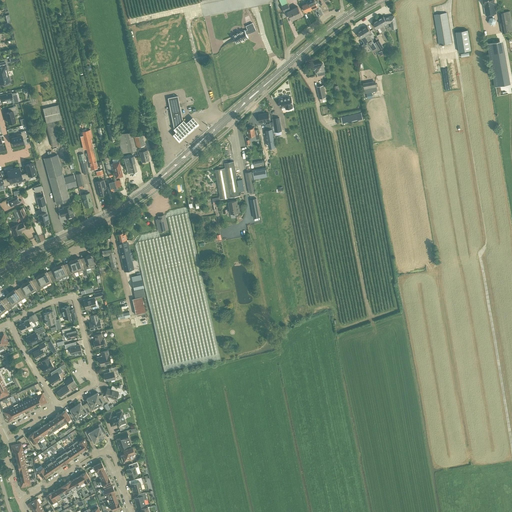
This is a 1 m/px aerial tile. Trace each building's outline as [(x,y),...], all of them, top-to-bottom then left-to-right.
[(291,10),(286,0),(279,0),(282,5),(281,6),(284,13),(288,11),(291,19),(297,16),(298,17),(302,16),(298,6),(291,10)] [(308,2),(311,9),(318,6),(314,0),(310,0),(311,1),(308,2)] [(482,0),(486,15),(496,13),(493,0),(482,0)] [(311,9),(308,2),(302,5),(305,12),(311,9)] [(502,33),(511,30),(511,23),(510,11),(498,13),(502,33)] [(439,45),(451,43),(447,13),(434,15),(439,45)] [(382,25),(383,25),(387,22),(391,22),(392,28),(396,27),(394,16),(384,17),(384,16),(378,19),(382,25)] [(382,25),(378,19),(373,22),(377,29),(380,27),(383,32),(386,30),(383,25),(382,25)] [(369,40),(371,39),(368,34),(371,32),(368,26),(362,29),(369,40)] [(362,29),(357,32),(358,34),(358,35),(359,35),(361,38),(365,43),(367,42),(372,50),(377,47),(374,43),(371,39),(369,40),(362,29)] [(457,32),(460,52),(472,50),(468,29),(457,32)] [(245,30),(233,35),(233,36),(235,39),(237,43),(248,37),(245,30)] [(380,34),(377,35),(379,40),(382,44),(385,42),(380,34)] [(379,40),(374,43),(377,47),(378,50),(384,47),(382,44),(379,40)] [(503,41),(489,43),(494,73),(497,88),(511,85),(508,69),(503,41)] [(0,83),(10,81),(5,62),(0,62),(0,83)] [(323,63),(314,64),(315,65),(313,65),(314,69),(315,69),(316,72),(317,71),(318,75),(325,74),(323,63)] [(378,88),(377,81),(365,83),(366,90),(378,88)] [(326,97),(323,85),(317,86),(320,98),(326,97)] [(11,89),(1,91),(3,97),(12,95),(13,98),(15,98),(13,90),(11,91),(11,89)] [(167,98),(174,129),(183,121),(177,96),(167,98)] [(281,106),(281,107),(286,106),(286,108),(292,107),(292,105),(293,105),(291,97),(279,99),(280,103),(279,103),(280,106),(281,106)] [(7,110),(4,111),(6,121),(14,119),(11,109),(15,108),(14,105),(6,107),(7,110)] [(46,122),(61,119),(58,105),(43,108),(46,122)] [(258,114),(260,122),(270,120),(268,112),(258,114)] [(341,115),(342,123),(363,119),(362,112),(341,115)] [(282,130),(279,117),(273,118),(275,131),(282,130)] [(183,121),(174,129),(173,129),(176,132),(173,135),(179,142),(199,125),(193,118),(186,124),(183,121)] [(270,121),(267,122),(268,128),(266,128),(268,144),(275,143),(272,125),(271,126),(270,121)] [(111,123),(107,124),(111,141),(115,140),(111,123)] [(250,127),(247,128),(249,136),(255,135),(256,139),(260,138),(258,129),(254,130),(254,127),(253,127),(252,126),(250,127)] [(93,138),(91,130),(82,131),(91,169),(97,168),(90,138),(93,138)] [(12,140),(11,140),(12,144),(13,143),(13,145),(24,142),(23,139),(26,138),(25,131),(20,132),(21,133),(20,134),(16,134),(17,136),(11,138),(12,139),(12,140)] [(132,131),(117,134),(123,158),(124,158),(133,156),(132,151),(136,150),(132,131)] [(142,134),(135,136),(137,146),(145,145),(142,134)] [(142,162),(149,160),(146,150),(139,151),(142,162)] [(69,201),(69,200),(66,189),(77,187),(74,175),(63,178),(57,155),(44,158),(57,204),(69,201)] [(113,175),(110,164),(108,155),(104,156),(106,164),(105,164),(107,173),(108,173),(109,177),(113,175)] [(126,158),(124,158),(126,165),(128,173),(137,171),(133,156),(126,158)] [(220,199),(240,195),(234,161),(224,163),(225,168),(215,169),(220,199)] [(121,175),(118,162),(112,163),(116,176),(117,176),(121,176),(120,175),(121,175)] [(27,172),(24,173),(26,180),(30,179),(29,177),(36,176),(34,169),(35,169),(34,166),(33,166),(33,163),(25,165),(27,172)] [(16,168),(13,169),(17,183),(26,180),(24,173),(21,174),(20,168),(16,169),(16,168)] [(8,178),(5,178),(7,185),(17,183),(13,169),(10,170),(7,171),(8,178)] [(249,192),(255,191),(251,171),(245,172),(249,192)] [(78,186),(83,185),(84,185),(81,173),(76,174),(78,186)] [(99,196),(107,194),(104,180),(95,182),(99,196)] [(90,192),(81,194),(85,207),(93,205),(90,192)] [(46,204),(44,195),(37,197),(39,206),(42,205),(44,212),(38,214),(39,217),(38,217),(39,221),(40,221),(41,224),(49,222),(47,218),(48,218),(47,213),(46,214),(46,212),(45,204),(46,204)] [(8,201),(10,206),(20,201),(17,196),(8,201)] [(258,197),(251,198),(254,217),(261,216),(258,197)] [(230,213),(240,211),(239,206),(238,206),(237,200),(228,201),(230,213)] [(66,217),(73,215),(70,204),(63,206),(64,208),(59,209),(61,216),(64,215),(65,214),(66,217)] [(20,217),(26,215),(22,207),(17,210),(20,217)] [(171,234),(135,242),(144,279),(148,274),(147,274),(143,256),(149,249),(152,248),(150,247),(153,244),(153,245),(155,243),(154,239),(167,243),(168,241),(168,244),(165,247),(170,246),(175,251),(180,250),(187,241),(197,250),(192,229),(188,234),(186,233),(187,229),(181,231),(181,232),(178,222),(190,219),(187,207),(166,211),(171,234)] [(157,219),(155,220),(157,232),(167,230),(164,214),(157,216),(157,219)] [(20,230),(25,228),(23,222),(18,224),(11,227),(15,235),(21,232),(20,230)] [(124,240),(126,240),(125,234),(123,234),(122,232),(118,234),(120,241),(120,242),(124,241),(124,240)] [(120,241),(117,242),(124,271),(134,269),(128,245),(127,245),(126,240),(124,240),(124,241),(120,242),(120,241)] [(113,249),(104,251),(104,256),(109,255),(111,268),(117,267),(113,249)] [(83,257),(86,268),(90,267),(90,266),(94,265),(92,259),(93,259),(92,255),(91,255),(91,254),(85,256),(86,257),(83,257)] [(79,257),(74,259),(78,270),(79,273),(82,272),(84,275),(88,274),(86,268),(83,257),(80,258),(79,257)] [(66,263),(70,274),(74,273),(73,271),(78,270),(74,259),(68,261),(69,262),(66,263)] [(70,274),(66,263),(63,265),(62,263),(57,266),(62,276),(65,275),(66,276),(70,274)] [(49,270),(54,281),(58,279),(58,278),(62,276),(57,266),(52,268),(52,269),(49,270)] [(41,273),(46,284),(50,282),(50,283),(54,281),(49,270),(47,272),(46,271),(41,273)] [(33,278),(39,288),(43,287),(42,285),(46,284),(41,273),(36,276),(36,277),(33,278)] [(25,282),(31,292),(35,290),(35,291),(39,288),(33,278),(31,280),(30,279),(25,282)] [(18,288),(24,297),(28,295),(27,294),(31,292),(25,282),(20,285),(21,286),(18,288)] [(24,297),(18,288),(16,289),(15,288),(10,292),(17,301),(20,299),(21,300),(24,297)] [(4,298),(10,307),(14,305),(13,304),(17,301),(10,292),(5,295),(6,296),(4,298)] [(97,304),(96,305),(94,297),(83,299),(85,309),(89,308),(89,306),(92,306),(93,309),(98,307),(97,304)] [(140,297),(131,299),(134,314),(143,312),(140,297)] [(10,307),(4,298),(1,300),(0,299),(0,307),(3,311),(6,309),(7,310),(10,307)] [(73,320),(77,319),(75,310),(71,311),(69,306),(66,306),(65,305),(64,307),(61,308),(62,312),(62,313),(63,314),(64,319),(72,317),(73,320)] [(55,318),(54,315),(52,311),(43,313),(46,324),(55,322),(56,329),(61,327),(59,318),(55,319),(54,318),(55,318)] [(129,312),(116,315),(117,321),(131,318),(129,312)] [(32,322),(37,319),(34,313),(29,316),(30,317),(24,320),(24,322),(19,325),(22,331),(25,330),(26,330),(27,330),(28,329),(31,327),(29,322),(32,320),(32,322)] [(91,329),(101,327),(99,319),(98,319),(96,314),(91,315),(92,321),(89,322),(91,329)] [(37,335),(45,331),(42,326),(34,330),(35,332),(26,337),(27,339),(26,339),(28,343),(29,343),(30,345),(39,340),(37,335)] [(68,339),(77,337),(76,329),(71,330),(70,327),(62,329),(63,337),(67,336),(68,339)] [(0,340),(2,345),(8,343),(4,333),(0,334),(0,340)] [(95,348),(104,345),(103,338),(102,339),(101,333),(94,335),(96,340),(93,341),(95,348)] [(163,367),(205,358),(203,348),(202,349),(199,337),(195,345),(194,340),(191,341),(191,340),(188,344),(188,340),(181,341),(179,340),(176,344),(177,346),(175,344),(175,346),(170,347),(170,350),(169,352),(166,338),(164,341),(165,345),(166,344),(167,349),(159,343),(163,367)] [(48,342),(53,352),(56,351),(51,340),(48,342)] [(44,349),(47,347),(44,342),(38,345),(40,348),(33,352),(35,357),(37,358),(37,359),(45,354),(43,351),(44,349)] [(81,353),(82,353),(79,344),(75,345),(74,342),(64,344),(65,348),(67,347),(68,350),(69,353),(71,355),(72,354),(77,353),(78,354),(81,353)] [(218,346),(211,347),(212,354),(219,353),(218,346)] [(105,364),(111,363),(108,350),(101,351),(102,355),(103,355),(97,357),(98,361),(100,361),(101,366),(105,365),(105,364)] [(44,372),(54,367),(50,360),(49,360),(48,357),(41,361),(43,364),(40,365),(44,372)] [(59,374),(63,371),(60,366),(51,372),(53,375),(52,375),(52,376),(49,379),(53,385),(62,379),(59,374)] [(114,376),(119,374),(117,366),(109,368),(110,372),(104,373),(105,380),(108,380),(115,379),(114,376)] [(68,387),(68,386),(75,382),(72,376),(65,381),(67,384),(57,391),(61,397),(70,391),(68,387)] [(120,392),(122,388),(114,386),(113,389),(107,388),(105,395),(107,396),(110,402),(114,400),(114,399),(116,399),(118,392),(120,392)] [(0,391),(0,397),(9,393),(6,388),(0,391)] [(41,402),(40,403),(41,405),(47,402),(42,392),(37,395),(41,402)] [(92,395),(98,405),(103,402),(103,403),(106,401),(102,394),(99,396),(97,392),(92,395)] [(36,405),(40,403),(41,402),(37,395),(32,397),(36,405)] [(98,405),(92,395),(87,398),(89,402),(86,404),(90,411),(93,409),(92,408),(98,405)] [(28,399),(31,407),(36,405),(32,397),(28,399)] [(23,402),(26,409),(31,407),(28,399),(23,402)] [(18,404),(22,412),(26,409),(23,402),(18,404)] [(83,406),(80,402),(75,406),(82,415),(87,412),(90,411),(86,404),(83,406)] [(13,406),(17,414),(22,412),(18,404),(13,406)] [(17,414),(13,406),(8,409),(12,416),(13,416),(17,414)] [(82,415),(75,406),(70,409),(72,413),(70,415),(74,421),(77,419),(82,415)] [(12,416),(8,409),(3,411),(8,421),(14,418),(13,416),(12,416)] [(65,420),(65,421),(70,417),(65,410),(60,414),(65,420)] [(118,423),(119,423),(119,424),(126,422),(122,411),(116,412),(117,415),(112,416),(111,412),(105,414),(107,421),(111,420),(111,421),(112,421),(113,423),(117,422),(117,423),(118,423)] [(56,417),(60,424),(65,421),(65,420),(60,414),(56,417)] [(62,425),(60,424),(56,417),(51,420),(57,429),(62,425)] [(47,423),(52,430),(53,432),(57,429),(51,420),(47,423)] [(52,430),(47,423),(42,426),(47,433),(52,430)] [(94,429),(99,439),(105,437),(103,433),(105,431),(101,423),(98,424),(99,426),(94,429)] [(38,429),(43,436),(47,433),(42,426),(38,429)] [(44,438),(43,436),(38,429),(34,432),(33,432),(38,439),(39,441),(44,438)] [(99,439),(94,429),(88,432),(87,430),(84,431),(89,440),(92,438),(94,442),(99,439)] [(131,444),(129,438),(127,431),(119,434),(120,437),(116,439),(119,449),(131,444)] [(33,432),(34,432),(28,435),(33,443),(38,439),(33,432)] [(74,433),(68,436),(72,443),(78,440),(74,433)] [(84,438),(79,441),(84,448),(84,449),(89,445),(84,438)] [(80,451),(84,448),(79,441),(78,440),(74,443),(80,451)] [(14,450),(22,448),(21,443),(11,445),(12,451),(15,451),(14,450)] [(80,451),(74,443),(69,446),(75,454),(80,451)] [(65,449),(71,458),(71,457),(75,454),(69,446),(65,449)] [(131,452),(133,451),(132,447),(124,450),(125,453),(121,455),(123,462),(133,458),(131,452)] [(65,449),(60,452),(66,461),(71,458),(65,449)] [(66,461),(60,452),(55,455),(56,457),(61,464),(61,465),(66,461)] [(56,467),(61,464),(56,457),(56,458),(52,460),(56,467)] [(50,459),(46,462),(47,464),(52,470),(56,467),(50,459)] [(104,467),(101,461),(93,465),(96,471),(96,470),(104,467)] [(135,467),(138,466),(137,461),(128,464),(129,468),(126,469),(128,473),(127,473),(129,477),(138,474),(135,467)] [(52,470),(47,464),(43,466),(43,467),(47,473),(48,473),(52,470)] [(43,467),(43,466),(37,470),(43,477),(48,474),(48,473),(47,473),(43,467)] [(96,470),(96,471),(98,475),(106,472),(104,467),(96,470)] [(85,482),(84,482),(85,482),(90,479),(86,471),(80,474),(80,475),(85,482)] [(108,477),(108,476),(106,472),(98,475),(101,480),(108,477)] [(80,475),(76,477),(80,484),(84,482),(85,482),(80,475)] [(101,480),(100,480),(103,486),(111,482),(108,476),(108,477),(101,480)] [(71,480),(75,488),(77,489),(81,487),(80,484),(76,477),(71,480)] [(141,484),(143,483),(141,477),(133,479),(134,482),(130,483),(133,491),(142,489),(141,484)] [(73,489),(75,488),(71,480),(66,483),(72,493),(74,492),(73,489)] [(66,483),(60,486),(61,486),(65,493),(65,494),(66,496),(72,493),(66,483)] [(114,491),(115,491),(112,485),(104,488),(106,494),(107,494),(106,494),(114,491)] [(56,489),(60,496),(65,493),(61,486),(56,489)] [(56,489),(52,492),(51,492),(57,501),(62,498),(60,496),(56,489)] [(51,492),(52,492),(52,491),(46,495),(52,504),(57,501),(51,492)] [(144,499),(147,498),(145,492),(138,493),(139,496),(134,497),(137,506),(145,504),(144,499)] [(32,507),(39,502),(36,498),(27,504),(31,509),(33,508),(32,507)] [(110,504),(110,503),(110,504),(112,510),(120,507),(118,501),(110,504)] [(35,511),(42,507),(39,502),(32,507),(33,508),(35,511)]
